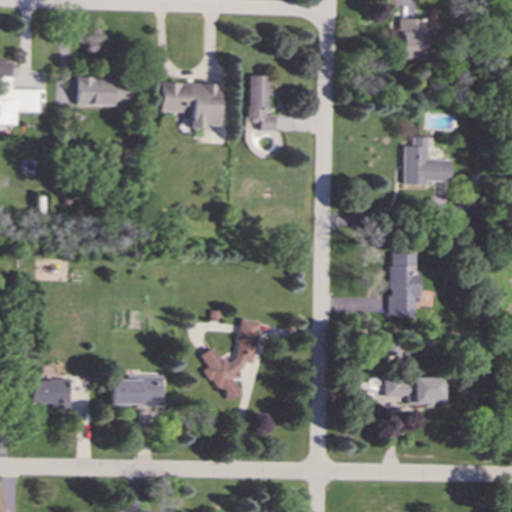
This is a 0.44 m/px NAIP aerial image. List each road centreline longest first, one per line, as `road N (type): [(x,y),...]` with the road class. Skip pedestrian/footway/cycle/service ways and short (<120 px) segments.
road 1 (residential): [(314,511),(325,0)]
road 2 (residential): [(511,476),(0,467)]
road 3 (residential): [(325,12),(0,1)]
